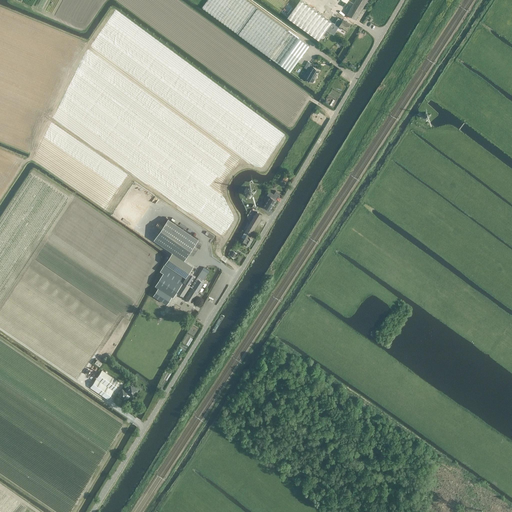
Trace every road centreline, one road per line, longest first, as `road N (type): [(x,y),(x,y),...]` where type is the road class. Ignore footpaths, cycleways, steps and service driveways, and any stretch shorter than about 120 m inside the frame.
road 1 (unclassified): [(92,511),(402,0)]
road 2 (track): [(0,327),(132,419)]
road 3 (unknown): [(198,250),(193,224),(151,208),(140,224),(144,233),(189,256)]
